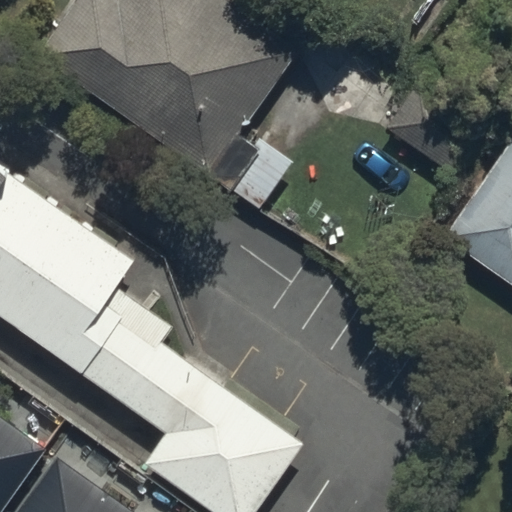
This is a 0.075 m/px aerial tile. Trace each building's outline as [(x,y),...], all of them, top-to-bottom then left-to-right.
[(69,48),(217,152),(299,36),(247,0),(64,0),(43,30),(69,48)] [(490,113),(422,66),(390,112),(458,159),(490,113)] [(511,271),(511,124),(443,223),(511,271)] [(241,511),(261,485),(301,427),(204,359),(111,293),(140,252),(0,153),(0,302),(70,351),(163,417),(139,451),(225,511),(241,511)] [(0,406),(0,497),(43,437),(11,414),(0,406)] [(56,446),(7,511),(149,511),(141,506),(56,446)]
